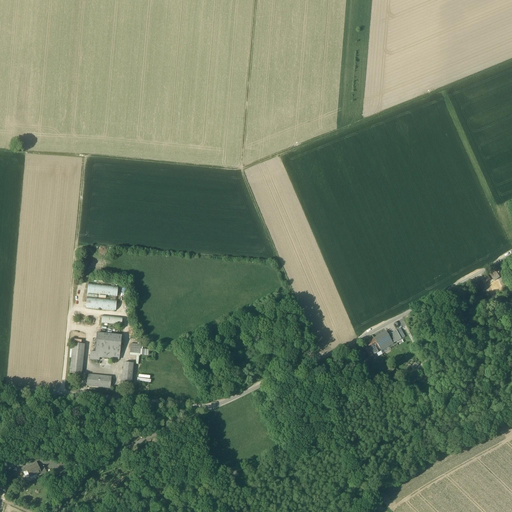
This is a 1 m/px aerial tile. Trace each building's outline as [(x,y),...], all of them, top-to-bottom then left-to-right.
[(497,271),(491,275),(495,281),(500,277),(497,271)] [(484,287),(489,295),(502,287),(497,279),(484,287)] [(118,286),(88,283),(87,294),(117,297),(118,286)] [(117,300),(87,297),(86,308),(116,311),(117,300)] [(122,318),(102,316),(101,323),(121,325),(122,318)] [(391,342),(392,344),(401,340),(396,331),(390,334),(394,340),(391,342)] [(121,336),(97,333),(95,352),(90,352),(89,359),(99,360),(99,358),(119,360),(121,336)] [(380,351),(392,344),(391,342),(386,333),(374,339),(380,351)] [(380,351),(374,339),(366,343),(368,347),(365,349),(369,357),(380,351)] [(85,345),(73,343),(70,373),(81,374),(85,345)] [(361,348),(356,351),(360,357),(365,355),(361,348)] [(133,364),(124,363),(121,383),(131,384),(133,364)] [(111,378),(92,376),(88,375),(87,385),(99,386),(98,387),(110,388),(111,378)] [(43,466),(38,468),(36,463),(21,469),(26,479),(36,474),(37,477),(46,473),(43,466)]
